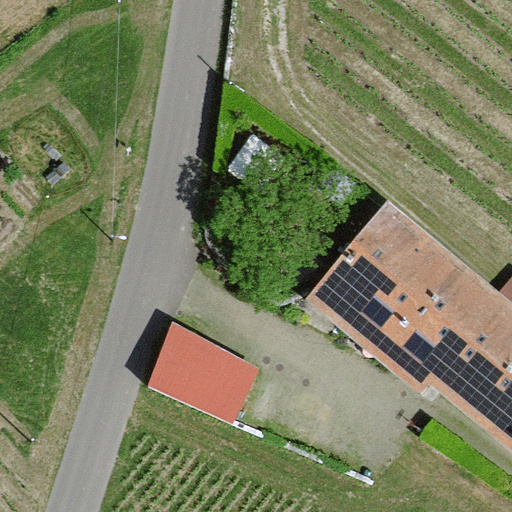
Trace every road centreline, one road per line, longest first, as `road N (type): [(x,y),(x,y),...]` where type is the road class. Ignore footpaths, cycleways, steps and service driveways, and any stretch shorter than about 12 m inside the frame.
road 1 (tertiary): [(200,0),(173,188),(75,511)]
road 2 (track): [(488,511),(451,489),(371,503),(114,393)]
